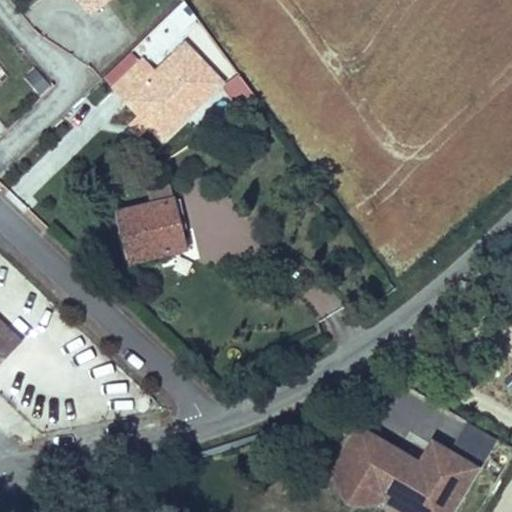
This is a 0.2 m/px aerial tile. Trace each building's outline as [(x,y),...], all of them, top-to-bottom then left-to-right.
[(80,0),(94,15),(111,0),(80,0)] [(161,138),(219,80),(181,42),(152,72),(139,59),(110,88),(137,115),(148,125),(161,138)] [(237,109),(254,96),(238,75),(221,88),(237,109)] [(148,125),(137,115),(127,125),(137,136),(148,125)] [(186,253),(173,196),(116,209),(129,265),(186,253)] [(0,362),(20,341),(0,322),(0,362)] [(99,399),(123,401),(124,390),(100,388),(99,399)] [(404,511),(455,511),(481,468),(431,439),(418,458),(370,431),(359,424),(337,459),(332,468),(334,484),(347,502),(370,504),(383,499),(404,511)]
